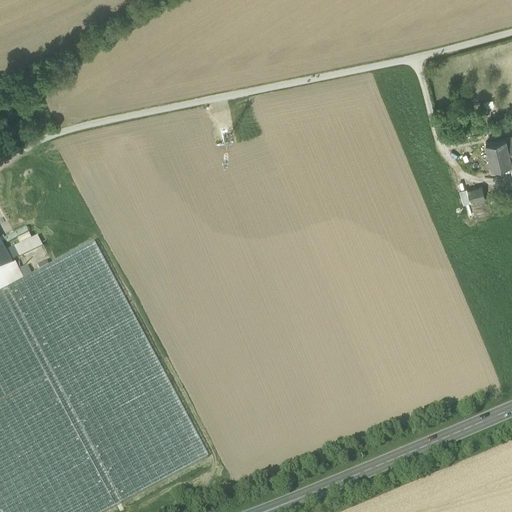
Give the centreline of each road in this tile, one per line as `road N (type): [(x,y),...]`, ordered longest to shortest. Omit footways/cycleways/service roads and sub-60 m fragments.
road 1 (unclassified): [(0,159),(53,131),(416,59),(511,32)]
road 2 (primary): [(265,511),(511,409)]
